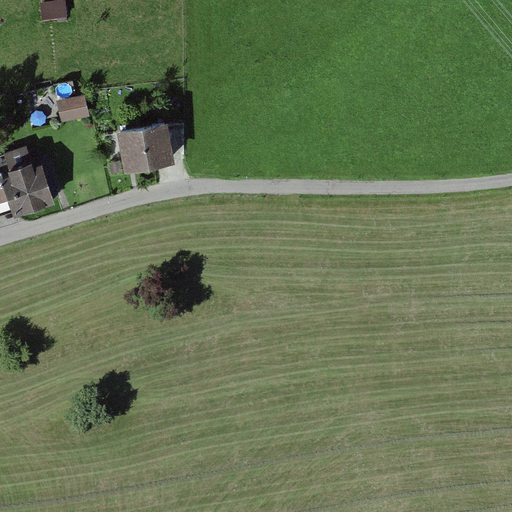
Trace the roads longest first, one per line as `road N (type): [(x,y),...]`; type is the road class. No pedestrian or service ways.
road 1 (track): [(511,181),(207,186)]
road 2 (residential): [(207,186),(121,200),(0,237)]
